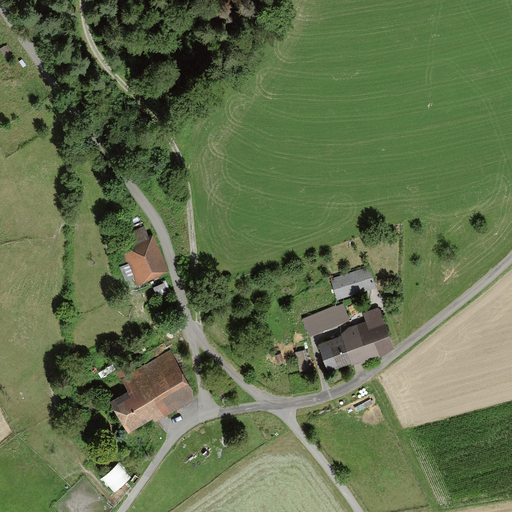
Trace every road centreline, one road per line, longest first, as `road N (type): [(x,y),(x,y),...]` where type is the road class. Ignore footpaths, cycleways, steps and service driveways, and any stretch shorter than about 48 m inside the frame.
road 1 (unclassified): [(273,406),(198,339),(149,211),(0,5)]
road 2 (track): [(81,0),(87,36),(104,65),(161,126),(177,157),(190,211),(198,339)]
road 3 (unclassified): [(511,258),(367,375),(333,394),(273,406)]
road 4 (unclassified): [(273,406),(356,511)]
road 5 (track): [(207,415),(173,436),(119,511)]
